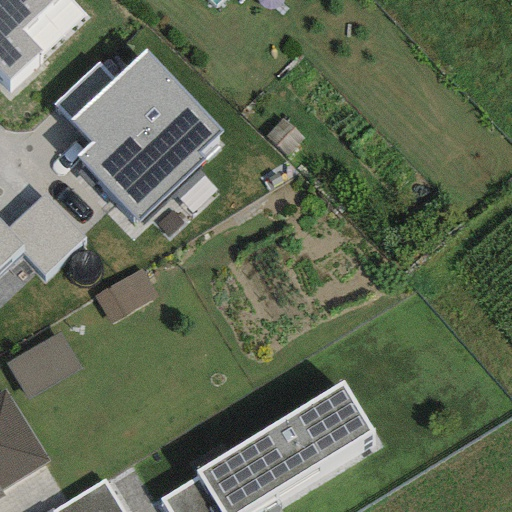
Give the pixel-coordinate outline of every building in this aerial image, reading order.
[(0,0),(0,73),(6,81),(80,15),(67,0),(0,0)] [(112,81),(68,120),(90,144),(76,156),(134,221),(203,159),(196,152),(219,132),(146,50),(136,59),(112,81)] [(53,103),(68,120),(112,81),(97,64),(53,103)] [(0,222),(0,264),(16,249),(42,275),(82,238),(43,195),(5,228),(0,222)] [(157,296),(140,270),(94,299),(110,325),(157,296)] [(58,334),(7,365),(28,401),(79,370),(58,334)] [(197,477),(158,501),(165,511),(244,511),(374,433),(342,381),(194,472),(197,477)] [(0,489),(45,463),(4,394),(0,396),(0,489)] [(125,511),(106,479),(49,511),(125,511)]
